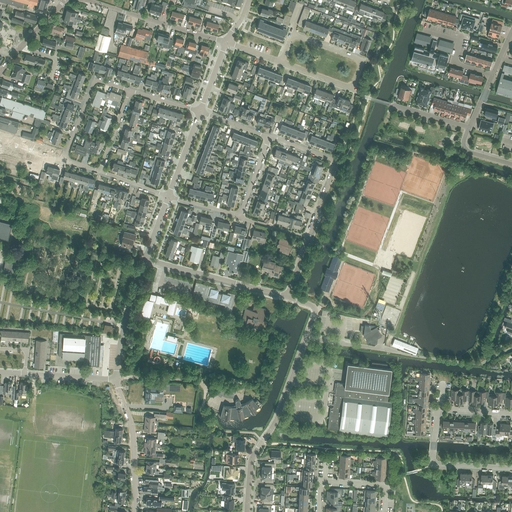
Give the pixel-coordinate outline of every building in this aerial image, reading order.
[(0,0),(0,1),(23,8),(24,3),(29,4),(28,6),(34,8),(33,9),(45,13),(46,11),(47,8),(45,8),(47,2),(48,3),(48,0),(0,0)] [(144,6),(146,0),(144,0),(133,0),(132,7),(140,9),(141,6),(144,6)] [(154,13),(157,4),(153,2),(153,0),(148,0),(148,5),(150,6),(151,7),(149,12),(150,12),(151,13),(152,14),(153,14),(154,13)] [(182,0),(181,4),(183,5),(183,7),(194,10),(195,7),(196,7),(196,5),(197,3),(204,5),(205,2),(206,2),(206,1),(207,1),(207,0),(206,0),(216,0),(217,0),(221,2),(222,0),(231,3),(230,5),(235,6),(236,4),(240,6),(242,0),(182,0)] [(351,0),(349,0),(346,9),(353,12),(356,6),(354,5),(355,1),(351,0)] [(157,4),(154,13),(155,13),(155,14),(156,15),(158,15),(158,14),(160,15),(161,10),(162,9),(165,10),(167,3),(163,1),(162,5),(157,4)] [(364,13),(367,6),(361,3),(360,7),(357,6),(354,14),(357,15),(357,14),(363,16),(364,13)] [(369,15),(372,8),(367,6),(364,13),(369,15)] [(268,10),(262,8),(262,9),(261,9),(260,9),(259,12),(260,12),(260,13),(260,14),(263,16),(263,15),(268,16),(269,13),(272,14),(273,10),(268,9),(268,10)] [(375,17),(378,10),(372,8),(369,15),(373,17),(371,20),(374,21),(375,17)] [(431,20),(434,10),(430,9),(429,11),(426,10),(424,16),(428,17),(427,19),(431,20)] [(65,16),(80,20),(81,17),(75,15),(75,12),(67,10),(65,16)] [(384,22),(387,15),(383,13),(384,12),(378,10),(375,17),(374,21),(376,22),(377,19),(378,18),(381,19),(380,21),(384,22)] [(437,22),(440,12),(434,10),(431,20),(437,22)] [(16,11),(15,16),(24,20),(35,23),(37,16),(24,12),(23,13),(16,11)] [(442,23),(445,13),(440,12),(437,22),(442,23)] [(447,25),(450,15),(445,13),(442,23),(447,25)] [(343,17),(342,19),(347,21),(351,22),(353,15),(350,14),(348,19),(343,17)] [(470,16),(462,14),(460,20),(463,21),(461,27),(462,27),(462,28),(464,28),(466,28),(470,16)] [(450,15),(447,25),(453,26),(454,24),(457,25),(459,19),(456,18),(456,16),(450,15)] [(13,16),(11,21),(15,22),(14,23),(22,26),(22,24),(24,23),(24,22),(24,20),(13,16)] [(79,22),(80,20),(65,16),(64,22),(75,25),(77,21),(79,22)] [(478,19),(470,16),(466,28),(469,29),(469,30),(472,30),(474,24),(477,25),(478,19)] [(311,22),(306,20),(300,17),(298,24),(303,27),(303,28),(309,30),(311,22)] [(265,28),(266,25),(263,23),(264,21),(260,19),(258,26),(265,28)] [(488,27),(490,28),(501,31),(502,28),(501,27),(503,22),(493,19),(492,22),(490,21),(488,27)] [(314,32),(317,25),(311,22),(309,30),(314,32)] [(124,25),(118,23),(116,30),(115,33),(125,36),(127,30),(131,31),(133,26),(124,23),(124,25)] [(60,34),(62,28),(56,26),(56,25),(52,24),(49,32),(53,33),(54,32),(60,34)] [(320,34),(323,27),(317,25),(314,32),(320,34)] [(330,34),(332,28),(329,27),(329,29),(323,27),(320,34),(326,36),(327,33),(330,34)] [(99,34),(95,49),(96,49),(99,50),(106,52),(111,37),(107,36),(109,30),(103,28),(101,34),(99,34)] [(340,33),(334,31),(335,29),(332,28),(330,34),(333,35),(331,39),(337,41),(340,33)] [(500,34),(501,31),(490,28),(488,37),(498,40),(499,34),(500,34)] [(144,31),(138,29),(135,38),(140,40),(141,38),(150,40),(152,32),(144,29),(144,31)] [(346,35),(347,33),(341,30),(340,33),(337,41),(343,43),(346,35)] [(348,45),(352,34),(350,33),(349,36),(346,35),(343,43),(348,45)] [(355,35),(353,34),(348,45),(354,47),(355,45),(358,46),(361,38),(358,36),(357,39),(354,38),(355,35)] [(168,44),(170,36),(164,35),(160,48),(163,48),(165,43),(168,44)] [(367,52),(371,40),(364,37),(360,50),(367,52)] [(42,44),(54,48),(56,42),(44,38),(42,44)] [(183,53),(185,48),(182,47),(184,40),(176,38),(174,47),(178,48),(177,52),(180,53),(183,53)] [(196,55),(197,53),(198,50),(195,49),(196,43),(189,41),(187,47),(186,46),(185,50),(189,51),(189,53),(196,55)] [(496,52),(498,46),(484,42),(482,48),(496,52)] [(145,64),(147,57),(148,52),(121,45),(118,56),(145,64)] [(206,58),(209,47),(202,45),(200,51),(198,50),(197,53),(202,55),(202,56),(206,58)] [(424,49),(415,47),(411,60),(420,63),(419,66),(436,71),(437,67),(445,70),(449,56),(440,54),(439,57),(423,53),(424,49)] [(95,63),(98,52),(96,51),(93,59),(90,58),(89,61),(87,68),(93,70),(95,63)] [(471,63),(473,56),(467,54),(465,61),(471,63)] [(44,63),(45,60),(26,55),(24,62),(34,65),(35,61),(38,62),(37,63),(42,64),(42,65),(43,65),(43,64),(44,64),(44,63)] [(478,64),(480,58),(473,56),(471,63),(478,64)] [(484,66),(486,60),(480,58),(478,64),(484,66)] [(105,73),(107,67),(108,61),(106,60),(104,66),(101,65),(99,71),(105,73)] [(246,70),(247,67),(244,66),(245,63),(238,60),(236,66),(243,69),(246,70)] [(486,60),(484,66),(491,68),(490,69),(491,69),(493,61),(486,60)] [(200,72),(201,66),(194,64),(193,67),(184,64),(183,67),(200,72)] [(15,65),(11,77),(19,79),(22,80),(21,80),(26,82),(29,75),(24,73),(25,70),(22,69),(23,68),(15,65)] [(124,72),(126,66),(123,65),(122,68),(122,69),(121,71),(118,70),(116,76),(122,78),(124,72)] [(137,69),(138,67),(135,66),(134,69),(132,74),(130,74),(128,80),(133,82),(137,69)] [(242,72),(243,69),(236,66),(234,71),(247,76),(248,74),(242,72)] [(198,77),(200,72),(183,67),(182,69),(182,70),(191,72),(191,75),(198,77)] [(260,82),(261,79),(265,69),(259,67),(257,74),(260,75),(259,78),(258,81),(260,82)] [(464,83),(466,76),(461,74),(463,71),(458,69),(458,70),(451,68),(449,74),(461,77),(459,82),(464,83)] [(268,78),(271,71),(265,69),(261,79),(260,82),(263,83),(264,80),(265,77),(268,78)] [(246,79),(247,76),(234,71),(231,77),(239,80),(240,77),(243,78),(246,79)] [(274,80),(276,73),(271,71),(268,78),(274,80)] [(511,80),(503,78),(504,73),(502,72),(497,91),(511,95),(511,80)] [(83,81),(85,75),(79,73),(78,76),(70,73),(69,76),(71,77),(83,81)] [(276,73),(274,80),(280,83),(282,76),(276,73)] [(483,77),(476,75),(476,74),(471,73),(470,77),(466,76),(464,83),(468,84),(469,80),(481,83),(483,77)] [(151,87),(154,75),(151,74),(150,77),(148,76),(145,85),(151,87)] [(166,78),(166,76),(165,75),(164,78),(163,77),(161,83),(158,82),(156,89),(162,90),(164,84),(166,78)] [(81,87),(83,81),(71,77),(70,79),(73,81),(72,83),(81,87)] [(192,93),(192,90),(193,91),(194,88),(193,88),(193,87),(192,87),(193,85),(191,84),(193,79),(186,77),(184,85),(182,90),(184,91),(192,93)] [(289,93),(294,80),(288,78),(285,85),(288,86),(287,89),(286,92),(289,93)] [(44,89),(45,83),(46,81),(38,79),(36,86),(44,89)] [(1,86),(12,89),(13,87),(14,87),(23,91),(24,87),(21,86),(15,84),(3,80),(1,86)] [(297,89),(299,82),(294,80),(289,93),(291,94),(293,91),(294,88),(297,89)] [(302,91),(305,84),(299,82),(297,89),(302,91)] [(63,86),(79,92),(81,87),(72,83),(71,86),(68,85),(64,84),(63,86)] [(236,93),(238,86),(229,83),(227,90),(236,93)] [(302,91),(301,94),(300,97),(303,98),(304,95),(305,92),(308,93),(311,86),(305,84),(302,91)] [(400,89),(397,88),(395,94),(398,95),(398,96),(403,98),(407,86),(401,84),(400,89)] [(407,86),(403,98),(409,99),(411,93),(414,94),(416,88),(413,87),(412,88),(407,86)] [(434,93),(436,88),(431,86),(430,90),(420,87),(416,102),(420,104),(420,103),(423,104),(427,106),(431,92),(434,93)] [(69,89),(67,88),(65,87),(64,90),(68,91),(66,97),(72,100),(73,97),(77,98),(79,92),(72,90),(69,89)] [(11,92),(0,88),(0,94),(5,96),(11,98),(11,96),(15,97),(17,97),(18,94),(11,91),(11,92)] [(319,98),(322,90),(316,88),(313,96),(313,98),(313,99),(316,100),(314,103),(317,104),(318,101),(319,98)] [(325,100),(328,93),(322,90),(319,98),(325,100)] [(96,94),(92,105),(99,107),(100,104),(104,105),(105,101),(105,100),(107,94),(104,93),(98,91),(96,94)] [(190,99),(192,93),(184,91),(182,97),(190,99)] [(107,94),(105,100),(105,101),(108,101),(107,102),(117,106),(119,103),(122,96),(111,92),(110,93),(108,92),(107,94)] [(333,105),(335,99),(332,98),(333,95),(328,93),(325,100),(328,101),(330,102),(329,105),(332,106),(333,105)] [(44,110),(41,109),(2,97),(0,103),(0,107),(13,111),(23,114),(23,113),(30,116),(33,117),(43,120),(46,111),(44,110)] [(233,101),(234,99),(228,97),(227,99),(224,98),(222,103),(234,108),(235,105),(229,103),(230,100),(233,101)] [(340,109),(344,99),(339,97),(337,101),(335,99),(333,105),(332,106),(340,109)] [(434,110),(438,111),(441,100),(434,98),(432,104),(435,105),(434,110)] [(144,103),(144,101),(138,99),(137,101),(136,100),(134,106),(141,108),(143,109),(144,106),(141,105),(142,103),(144,103)] [(350,101),(344,99),(340,109),(349,113),(352,105),(349,104),(350,101)] [(444,112),(449,114),(452,103),(453,101),(447,99),(447,101),(444,112)] [(438,111),(444,112),(447,101),(441,100),(438,111)] [(460,117),(463,106),(464,104),(458,102),(457,104),(454,115),(460,117)] [(67,106),(61,103),(60,103),(58,106),(60,106),(72,111),(74,105),(68,103),(67,106)] [(234,108),(222,103),(219,109),(228,112),(230,109),(233,110),(234,108)] [(70,116),(72,111),(60,106),(58,106),(56,105),(55,108),(59,109),(62,110),(61,113),(70,116)] [(250,107),(251,106),(248,105),(247,108),(241,106),(238,113),(241,114),(240,117),(246,119),(248,112),(250,107)] [(463,106),(460,117),(466,119),(467,114),(470,115),(472,109),(463,106)] [(163,116),(165,109),(159,107),(158,111),(154,109),(152,115),(157,117),(158,115),(160,115),(160,118),(159,118),(158,122),(157,121),(156,123),(161,125),(162,122),(163,119),(163,116)] [(496,118),(498,111),(487,108),(485,115),(496,118)] [(13,111),(12,114),(11,117),(18,119),(21,120),(23,114),(13,111)] [(138,117),(139,114),(133,112),(131,118),(143,121),(144,119),(144,118),(138,117)] [(173,125),(172,129),(178,131),(179,128),(175,127),(177,121),(181,122),(183,114),(177,112),(175,120),(173,125)] [(267,114),(267,113),(265,112),(264,114),(261,113),(257,123),(262,125),(267,114)] [(68,122),(70,116),(61,113),(60,116),(57,115),(54,114),(53,117),(56,117),(68,122)] [(107,129),(111,119),(110,119),(111,116),(106,114),(102,113),(101,116),(104,117),(102,121),(99,120),(98,123),(97,125),(98,125),(100,126),(100,127),(107,129)] [(267,114),(262,125),(268,127),(269,124),(272,126),(274,120),(275,117),(267,114)] [(97,125),(98,123),(93,121),(94,117),(88,115),(87,119),(89,120),(85,130),(91,132),(93,129),(96,130),(98,125),(97,125)] [(16,133),(19,123),(10,120),(0,116),(0,128),(1,129),(16,133)] [(68,122),(56,117),(53,117),(52,120),(54,121),(55,121),(58,122),(57,125),(59,126),(65,128),(68,122)] [(42,119),(36,118),(33,126),(40,128),(42,119)] [(142,124),(143,121),(131,118),(129,124),(135,125),(134,128),(139,129),(139,126),(136,125),(136,122),(142,124)] [(491,133),(494,123),(481,120),(479,129),(491,133)] [(285,133),(288,126),(282,124),(279,131),(285,133)] [(211,131),(219,134),(220,132),(218,131),(220,128),(213,125),(211,131)] [(291,136),(293,128),(288,126),(285,133),(291,136)] [(35,141),(39,129),(36,127),(34,127),(31,134),(23,132),(22,137),(35,141)] [(139,129),(134,128),(132,127),(131,130),(125,129),(124,135),(139,139),(140,135),(136,134),(135,135),(134,134),(134,131),(138,132),(139,129)] [(296,138),(299,131),(293,128),(291,136),(296,138)] [(174,139),(175,133),(168,130),(167,134),(165,133),(161,132),(160,134),(160,135),(164,136),(166,136),(174,139)] [(0,139),(2,141),(2,142),(42,154),(43,150),(55,153),(56,149),(4,135),(5,133),(0,131),(0,139)] [(60,139),(62,133),(56,131),(55,134),(49,131),(48,134),(60,139)] [(218,136),(219,134),(211,131),(209,137),(215,139),(217,136),(218,136)] [(299,131),(296,138),(302,140),(303,137),(306,138),(308,132),(305,131),(305,133),(299,131)] [(237,143),(240,135),(234,132),(232,139),(235,140),(234,142),(231,149),(234,150),(236,146),(237,143)] [(315,144),(317,137),(312,135),(312,133),(309,132),(307,138),(310,139),(309,142),(315,144)] [(58,145),(60,139),(48,134),(47,137),(53,139),(52,142),(58,145)] [(138,142),(139,139),(124,135),(122,140),(132,143),(133,140),(138,142)] [(172,144),(174,139),(166,136),(164,136),(160,135),(159,137),(165,139),(164,142),(172,144)] [(243,143),(245,137),(240,135),(237,143),(239,143),(240,142),(243,143)] [(214,143),(215,139),(209,137),(207,142),(215,145),(216,143),(214,143)] [(248,147),(251,139),(245,137),(243,143),(246,144),(243,153),(245,154),(248,147)] [(320,147),(323,139),(317,137),(315,144),(320,147)] [(77,145),(74,151),(85,155),(86,152),(89,153),(91,147),(90,147),(91,141),(86,139),(84,145),(83,147),(79,145),(77,145)] [(251,139),(248,147),(245,154),(251,156),(253,152),(250,151),(251,148),(250,148),(251,146),(255,147),(257,141),(251,139)] [(326,149),(329,141),(323,139),(320,147),(326,149)] [(91,147),(89,153),(92,154),(93,151),(100,153),(104,143),(97,140),(96,143),(91,141),(90,147),(91,147)] [(135,144),(132,143),(122,140),(120,146),(126,148),(125,151),(127,151),(131,152),(131,153),(134,153),(134,151),(132,151),(132,150),(127,148),(128,145),(134,147),(135,144)] [(329,141),(326,149),(332,151),(334,144),(329,141)] [(170,150),(172,144),(164,142),(164,145),(158,143),(157,146),(163,148),(170,150)] [(214,148),(215,145),(207,142),(205,148),(211,151),(212,147),(214,148)] [(159,150),(158,153),(157,156),(161,157),(165,158),(166,155),(169,156),(170,150),(163,148),(157,146),(156,149),(158,149),(159,150)] [(210,154),(211,151),(205,148),(203,154),(211,157),(217,159),(218,157),(211,155),(210,154)] [(279,159),(282,151),(276,149),(273,156),(276,158),(275,160),(278,161),(279,159)] [(285,161),(288,153),(282,151),(279,159),(285,161)] [(289,165),(290,163),(293,155),(288,153),(285,161),(284,163),(289,165)] [(217,159),(211,157),(203,154),(200,159),(207,162),(208,158),(210,159),(216,161),(217,159)] [(246,165),(248,159),(247,159),(247,156),(239,154),(238,157),(240,158),(239,160),(235,159),(234,160),(233,160),(232,160),(231,162),(234,163),(237,163),(240,164),(246,165)] [(161,157),(157,156),(156,155),(155,158),(154,161),(151,160),(150,163),(153,164),(156,164),(163,167),(165,161),(161,159),(161,157)] [(299,167),(301,160),(298,159),(299,157),(293,155),(290,163),(289,165),(292,166),(293,164),(296,165),(296,166),(299,167)] [(133,162),(133,160),(134,159),(132,158),(131,162),(130,161),(129,165),(126,164),(126,165),(125,166),(124,173),(129,174),(133,162)] [(206,165),(207,162),(200,159),(198,165),(206,168),(213,171),(214,168),(206,165)] [(118,171),(121,161),(118,160),(117,164),(114,163),(112,169),(118,171)] [(321,172),(323,166),(320,165),(322,162),(317,160),(315,167),(312,166),(311,168),(321,172)] [(137,174),(139,168),(135,166),(136,163),(133,162),(129,174),(135,176),(136,173),(137,174)] [(240,164),(237,163),(234,163),(233,165),(239,167),(238,170),(245,171),(246,165),(240,164)] [(213,171),(206,168),(198,165),(196,171),(202,173),(204,170),(206,170),(205,171),(212,173),(213,171)] [(50,180),(53,181),(55,175),(58,176),(60,170),(54,168),(50,180)] [(309,177),(318,181),(319,178),(320,178),(321,178),(321,175),(320,174),(321,172),(311,168),(310,171),(311,172),(310,175),(309,177)] [(245,171),(238,170),(235,169),(235,172),(232,171),(231,172),(231,174),(243,177),(245,171)] [(276,175),(278,172),(268,169),(267,172),(268,172),(266,178),(273,180),(276,181),(277,179),(274,178),(275,175),(276,175)] [(161,172),(154,170),(151,170),(150,175),(160,178),(161,172)] [(73,187),(77,174),(71,173),(69,179),(68,182),(71,183),(70,186),(73,187)] [(73,187),(76,187),(78,182),(81,182),(83,176),(77,174),(73,187)] [(243,177),(231,174),(230,177),(233,178),(232,181),(242,183),(243,183),(243,180),(243,179),(243,177)] [(158,184),(160,178),(150,175),(149,178),(151,179),(150,182),(158,184)] [(317,184),(318,181),(309,177),(308,180),(307,180),(306,183),(303,182),(302,184),(313,188),(315,183),(317,184)] [(93,186),(94,179),(88,178),(87,184),(86,184),(85,190),(88,191),(89,188),(89,185),(93,186)] [(276,182),(276,181),(273,180),(266,178),(264,183),(271,186),(274,187),(275,184),(277,185),(278,182),(276,182)] [(197,184),(194,183),(193,186),(194,186),(193,189),(190,188),(188,195),(194,196),(196,190),(196,187),(197,184)] [(271,186),(264,183),(262,189),(272,193),(276,194),(277,192),(270,189),(271,186)] [(311,194),(313,188),(302,184),(301,187),(304,188),(303,191),(311,194)] [(206,199),(209,186),(206,186),(204,192),(202,191),(200,198),(206,199)] [(109,193),(107,199),(110,200),(111,197),(114,198),(116,189),(111,187),(109,193)] [(116,189),(114,198),(117,199),(114,206),(118,207),(119,203),(122,190),(116,189)] [(271,196),(272,193),(262,189),(260,195),(259,194),(258,197),(267,201),(268,198),(267,198),(268,195),(271,196)] [(118,207),(120,208),(123,200),(126,201),(128,192),(122,190),(119,203),(118,207)] [(309,200),(311,194),(303,191),(301,190),(299,196),(301,197),(309,200)] [(141,201),(138,201),(135,200),(136,196),(133,195),(131,201),(134,202),(135,202),(135,203),(140,204),(148,206),(149,200),(142,198),(141,201)] [(235,200),(222,197),(219,196),(218,202),(221,202),(222,200),(225,201),(225,200),(228,201),(227,204),(234,206),(235,200)] [(301,197),(299,196),(298,196),(297,198),(300,200),(299,203),(298,202),(297,204),(297,205),(303,207),(304,205),(306,205),(309,200),(301,197)] [(11,212),(14,200),(5,197),(5,199),(0,197),(0,205),(3,206),(2,210),(11,212)] [(266,204),(267,201),(258,197),(257,200),(255,206),(266,210),(266,207),(264,206),(265,203),(266,204)] [(264,216),(266,210),(255,206),(253,212),(254,212),(253,215),(258,216),(259,214),(261,215),(264,216)] [(192,218),(187,216),(188,213),(182,210),(180,216),(186,218),(191,220),(191,221),(192,221),(195,222),(197,215),(192,214),(192,218)] [(282,224),(285,213),(282,212),(281,215),(278,214),(279,213),(276,213),(274,219),(277,220),(276,222),(282,224)] [(290,218),(291,215),(285,213),(282,224),(288,225),(290,218)] [(143,223),(145,218),(131,214),(130,216),(130,217),(134,218),(136,218),(135,221),(134,225),(139,226),(140,223),(143,223)] [(294,227),(297,216),(294,215),(293,218),(290,218),(288,225),(294,227)] [(8,222),(9,219),(0,216),(0,238),(7,240),(8,239),(9,239),(13,225),(11,224),(12,223),(8,222)] [(300,228),(302,221),(299,220),(299,217),(297,216),(294,227),(300,228)] [(183,227),(184,224),(177,222),(175,227),(187,232),(188,229),(185,228),(183,227)] [(224,222),(221,234),(223,234),(224,229),(228,230),(230,224),(224,222)] [(186,235),(187,232),(175,227),(173,233),(179,235),(181,232),(183,233),(186,235)] [(265,244),(266,239),(264,238),(265,233),(254,230),(252,238),(259,240),(258,242),(265,244)] [(135,240),(136,235),(124,232),(122,239),(123,239),(121,245),(126,247),(125,250),(130,251),(133,240),(135,240)] [(288,254),(293,242),(280,238),(277,246),(281,247),(279,251),(288,254)] [(171,239),(169,244),(183,250),(184,247),(179,245),(180,242),(178,241),(171,239)] [(169,244),(167,250),(179,254),(180,251),(183,252),(183,250),(169,244)] [(200,256),(202,249),(192,246),(190,251),(192,251),(190,260),(198,262),(200,256)] [(167,250),(165,255),(173,259),(174,258),(175,255),(179,256),(179,254),(167,250)] [(222,259),(224,253),(221,252),(219,257),(213,255),(210,266),(214,267),(217,268),(220,259),(222,259)] [(236,253),(229,252),(226,263),(231,264),(229,271),(237,273),(240,260),(242,261),(243,255),(236,253)] [(326,275),(321,289),(326,291),(328,291),(333,279),(335,280),(338,272),(336,271),(340,261),(341,258),(334,256),(333,259),(329,269),(327,268),(324,275),(326,275)] [(262,259),(261,262),(264,263),(262,269),(272,272),(272,275),(279,277),(280,273),(282,266),(282,267),(275,265),(275,263),(264,260),(262,259)] [(5,264),(4,271),(5,271),(7,272),(7,275),(10,276),(11,275),(16,277),(18,270),(15,270),(16,261),(9,260),(8,265),(5,264)] [(220,304),(223,294),(223,293),(223,294),(218,293),(218,290),(214,289),(215,287),(196,282),(193,292),(197,293),(196,298),(220,304)] [(223,294),(220,304),(225,306),(224,310),(231,312),(236,294),(228,292),(227,295),(223,294)] [(156,301),(157,296),(151,295),(150,301),(145,300),(140,319),(149,321),(154,301),(156,301)] [(176,301),(162,297),(160,302),(170,305),(168,313),(173,314),(176,301)] [(383,310),(385,304),(381,303),(378,302),(376,308),(383,310)] [(258,308),(257,307),(254,309),(253,310),(246,308),(242,321),(237,320),(235,329),(244,331),(245,328),(252,330),(253,326),(265,329),(267,322),(263,320),(266,309),(258,307),(258,308)] [(114,332),(115,327),(112,326),(112,325),(106,324),(104,331),(110,332),(114,332)] [(375,326),(369,325),(365,325),(364,326),(361,325),(360,332),(363,332),(363,333),(362,333),(367,343),(371,341),(370,343),(377,344),(378,338),(381,336),(376,327),(375,327),(375,326)] [(21,332),(21,341),(28,342),(29,332),(21,332)] [(85,335),(60,334),(58,356),(62,356),(62,359),(84,361),(83,365),(99,366),(101,336),(85,335)] [(415,355),(418,348),(395,339),(392,346),(415,355)] [(386,368),(387,364),(372,362),(371,366),(347,363),(345,384),(337,382),(332,416),(329,415),(328,429),(339,430),(339,431),(387,437),(392,402),(387,401),(391,369),(386,368)] [(11,391),(12,383),(5,382),(5,387),(4,387),(4,394),(7,394),(7,390),(11,391)] [(14,399),(19,399),(19,395),(22,395),(26,396),(26,392),(27,384),(20,383),(20,388),(19,388),(18,392),(15,392),(14,399)] [(146,386),(146,401),(162,402),(163,389),(166,389),(166,391),(180,391),(181,385),(162,385),(162,387),(146,386)] [(217,387),(216,393),(218,394),(230,398),(231,397),(234,398),(235,392),(217,387)] [(452,389),(452,396),(455,396),(454,399),(454,402),(456,402),(456,404),(460,404),(460,403),(460,392),(459,392),(459,390),(452,389)] [(468,401),(469,390),(462,390),(462,392),(460,392),(460,403),(462,403),(462,404),(465,404),(465,401),(468,401)] [(477,393),(472,393),(472,391),(469,390),(468,401),(471,401),(471,403),(477,404),(477,393)] [(486,398),(486,391),(483,391),(483,392),(477,392),(477,393),(477,404),(477,405),(480,405),(480,404),(482,404),(482,401),(485,402),(486,398)] [(494,406),(494,395),(489,394),(489,392),(486,391),(486,398),(489,398),(488,404),(490,404),(490,406),(494,406)] [(500,392),(500,393),(494,393),(494,395),(494,406),(497,406),(497,405),(499,405),(499,402),(502,402),(503,399),(503,392),(500,392)] [(511,406),(511,395),(506,395),(506,393),(503,392),(503,399),(506,399),(505,405),(507,405),(507,407),(511,407),(511,406)] [(255,401),(252,399),(250,401),(250,400),(246,403),(244,404),(243,404),(241,405),(240,401),(240,400),(239,400),(238,399),(237,399),(237,400),(236,400),(236,401),(235,401),(235,402),(236,406),(234,407),(231,407),(231,406),(226,406),(223,406),(220,417),(225,418),(230,419),(230,418),(234,418),(239,418),(239,419),(244,417),(248,415),(252,413),(253,414),(257,411),(256,410),(260,407),(259,406),(262,404),(257,399),(255,401)] [(173,419),(173,413),(166,412),(166,415),(154,414),(154,417),(145,416),(145,424),(155,424),(158,425),(158,421),(155,421),(155,417),(159,417),(166,418),(173,419)] [(487,433),(488,423),(481,422),(481,427),(478,427),(478,436),(481,436),(481,432),(487,433)] [(488,423),(487,433),(493,433),(492,437),(496,437),(496,428),(493,428),(494,423),(488,423)] [(154,432),(155,424),(145,424),(144,431),(154,432)] [(505,434),(505,424),(500,424),(500,430),(496,430),(496,436),(502,437),(502,434),(505,434)] [(425,436),(425,428),(415,427),(415,433),(416,433),(416,436),(425,436)] [(109,434),(108,436),(115,437),(114,441),(115,441),(114,443),(120,444),(121,442),(122,435),(116,434),(109,434)] [(245,449),(245,440),(242,440),(242,437),(233,436),(233,442),(237,442),(236,448),(245,449)] [(146,438),(146,445),(156,446),(160,446),(160,444),(157,444),(157,443),(156,443),(156,438),(146,438)] [(146,445),(145,453),(150,453),(149,456),(163,457),(163,454),(155,453),(156,446),(146,445)] [(239,463),(239,455),(233,454),(232,454),(232,451),(226,451),(225,454),(226,454),(226,463),(232,463),(233,463),(239,463)] [(281,463),(281,461),(281,459),(280,459),(280,451),(272,451),(271,459),(274,459),(274,463),(281,463)] [(261,472),(271,473),(272,467),(274,467),(274,464),(265,463),(264,466),(262,466),(262,468),(261,468),(261,472)] [(238,478),(238,470),(235,470),(235,467),(224,466),(224,478),(238,478)] [(125,480),(126,474),(118,472),(113,471),(113,467),(107,467),(107,471),(113,472),(112,474),(118,475),(117,478),(125,480)] [(271,479),(271,473),(261,472),(261,477),(262,477),(262,479),(267,479),(266,482),(273,483),(274,479),(271,479)] [(467,473),(461,473),(460,479),(457,479),(457,486),(460,487),(460,485),(462,485),(462,482),(466,482),(467,473)] [(467,473),(466,482),(469,483),(469,485),(472,485),(471,487),(475,487),(475,480),(472,480),(472,474),(467,473)] [(487,484),(488,475),(482,474),(481,481),(478,480),(478,488),(483,488),(484,484),(487,484)] [(488,475),(487,484),(493,484),(492,489),(496,489),(496,482),(493,481),(493,475),(488,475)] [(508,485),(508,476),(503,476),(502,482),(499,482),(498,489),(504,489),(504,487),(508,487),(508,485)] [(150,486),(158,487),(158,479),(156,479),(156,478),(144,477),(144,483),(150,483),(150,486)] [(16,511),(19,485),(0,483),(0,508),(6,509),(5,511),(16,511)] [(235,484),(227,483),(226,484),(223,483),(222,489),(226,490),(226,492),(232,493),(235,493),(235,488),(235,484)] [(261,487),(261,493),(273,494),(273,485),(266,484),(266,488),(261,487)] [(327,491),(327,494),(328,494),(327,497),(338,497),(340,498),(340,493),(343,493),(343,489),(335,488),(334,491),(331,491),(330,491),(327,491)] [(273,494),(261,493),(260,500),(265,500),(265,503),(272,504),(273,494)] [(112,495),(111,497),(115,498),(118,499),(117,502),(115,502),(115,506),(120,506),(121,503),(121,502),(124,503),(125,497),(118,495),(116,495),(112,494),(112,495)] [(146,498),(146,505),(161,506),(161,499),(175,500),(175,497),(160,496),(160,499),(146,498)] [(233,508),(234,500),(231,500),(231,496),(224,496),(223,500),(225,500),(224,506),(229,507),(229,508),(233,508)] [(338,497),(327,497),(327,499),(327,502),(334,502),(334,505),(340,506),(342,506),(342,502),(337,500),(338,497)]
